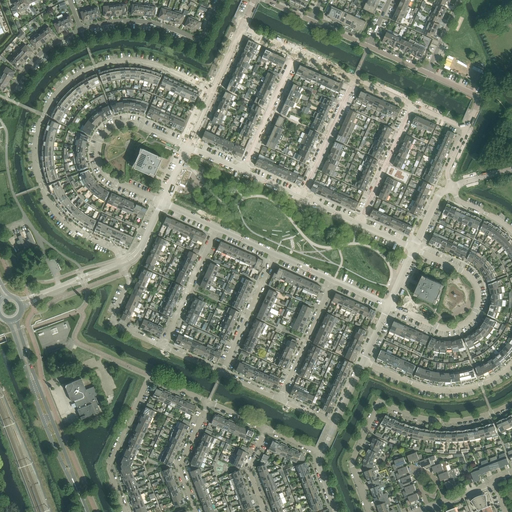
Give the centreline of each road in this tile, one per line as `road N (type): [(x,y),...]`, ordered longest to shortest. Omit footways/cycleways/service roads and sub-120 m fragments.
road 1 (residential): [(123,264),(50,203),(36,160),(49,105),(75,77),(119,61),(159,67),(213,90)]
road 2 (residential): [(369,511),(352,464),(378,403),(443,422),(511,403)]
road 3 (residential): [(162,203),(105,174),(100,141),(116,125),(134,123),(188,147)]
road 4 (residential): [(388,305),(442,327),(463,323),(476,308),(477,286),(466,272),(414,248)]
road 5 (secondary): [(9,321),(75,484)]
road 6 (secondary): [(75,484),(16,319)]
road 7 (residential): [(220,0),(200,41),(132,21),(81,29)]
road 8 (residential): [(363,361),(445,390),(480,384),(511,365)]
road 9 (residential): [(125,511),(109,467),(150,376)]
road 10 (residential): [(280,400),(333,280)]
road 11 (residential): [(221,373),(275,254)]
road 12 (residential): [(301,197),(354,78)]
road 13 (residential): [(359,223),(412,104)]
road 14 (residential): [(163,347),(216,228)]
road 15 (residential): [(243,171),(295,52)]
